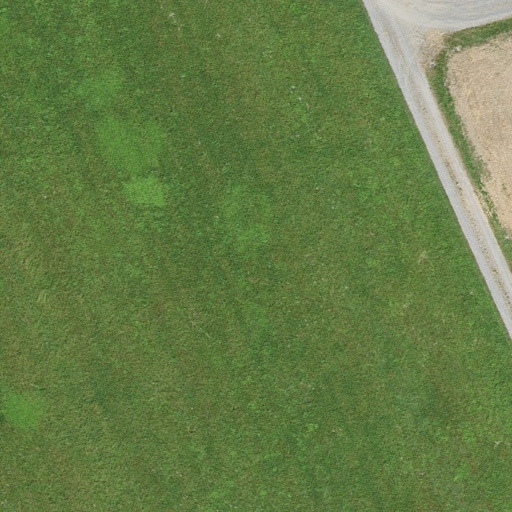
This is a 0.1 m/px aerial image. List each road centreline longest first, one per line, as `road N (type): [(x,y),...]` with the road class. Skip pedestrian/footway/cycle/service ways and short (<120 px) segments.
road 1 (track): [(511,304),(379,0)]
road 2 (track): [(397,43),(511,7)]
